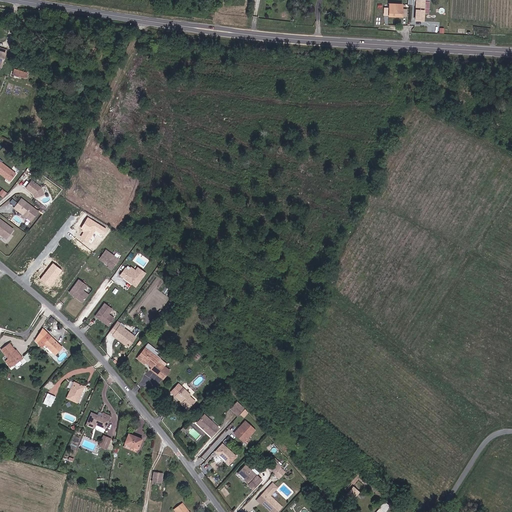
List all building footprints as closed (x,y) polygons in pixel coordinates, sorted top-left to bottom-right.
[(404,5),(391,4),(391,9),(391,16),(403,16),(403,10),(404,5)] [(14,69),(13,75),(27,78),(28,71),(14,69)] [(16,174),(0,161),(0,174),(10,182),(16,174)] [(35,199),(44,193),(36,179),(26,185),(35,199)] [(39,211),(20,197),(12,208),(31,222),(39,211)] [(14,228),(0,218),(0,234),(6,239),(14,228)] [(119,260),(105,249),(98,259),(112,269),(119,260)] [(130,267),(128,270),(124,268),(119,275),(136,287),(141,279),(143,276),(145,273),(136,268),(135,270),(130,267)] [(88,295),(82,290),(86,286),(77,279),(67,293),(76,299),(81,303),(88,295)] [(112,309),(103,303),(94,317),(103,323),(103,324),(108,327),(114,318),(108,315),(112,309)] [(118,325),(112,332),(115,335),(129,347),(136,339),(123,327),(122,328),(118,325)] [(56,355),(63,348),(48,333),(38,344),(42,348),(45,345),(56,355)] [(21,357),(16,351),(10,344),(2,350),(9,359),(7,361),(11,367),(14,364),(13,363),(21,357)] [(151,370),(158,375),(164,366),(165,366),(158,361),(160,359),(146,349),(139,357),(153,367),(151,370)] [(17,351),(16,351),(21,357),(13,363),(14,364),(15,365),(23,358),(17,351)] [(164,366),(158,375),(163,379),(170,370),(164,366)] [(76,394),(80,396),(85,387),(74,382),(70,392),(76,394)] [(177,395),(183,388),(179,384),(172,391),(177,395)] [(184,387),(183,388),(177,395),(185,401),(184,404),(189,408),(196,401),(190,396),(192,394),(184,387)] [(78,402),(80,396),(76,394),(70,392),(67,397),(78,402)] [(45,399),(53,403),(54,399),(51,397),(52,395),(48,393),(45,399)] [(244,409),(236,402),(230,408),(238,415),(244,409)] [(111,416),(103,414),(101,417),(92,414),(88,426),(97,429),(98,425),(107,428),(111,416)] [(211,436),(218,428),(204,415),(199,421),(209,430),(207,433),(211,436)] [(243,442),(255,429),(245,421),(233,434),(243,442)] [(138,449),(142,440),(129,434),(125,444),(138,449)] [(101,447),(106,449),(110,440),(104,438),(101,447)] [(230,464),(237,456),(223,444),(216,451),(230,464)] [(272,468),(278,462),(273,458),(268,465),(272,468)] [(281,467),(282,466),(278,462),(272,468),(276,472),(281,467)] [(253,489),(261,479),(245,465),(238,472),(250,483),(249,485),(253,489)] [(276,472),(275,473),(280,477),(286,471),(281,467),(276,472)] [(163,473),(152,472),(151,483),(161,484),(163,473)] [(272,496),(279,488),(273,484),(259,500),(262,503),(263,502),(273,511),(276,511),(282,506),(272,496)] [(353,498),(360,491),(354,485),(347,492),(353,498)] [(344,493),(337,500),(343,506),(350,499),(344,493)]
